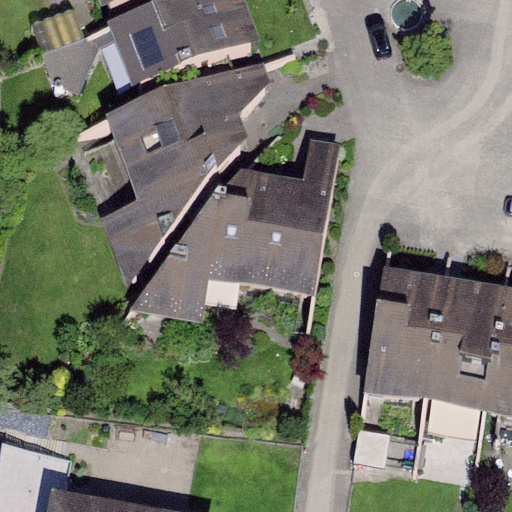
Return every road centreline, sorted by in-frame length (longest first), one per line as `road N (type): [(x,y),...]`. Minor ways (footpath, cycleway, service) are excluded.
road 1 (residential): [(327,511),(380,200)]
road 2 (residential): [(380,200),(440,184),(489,132),(505,63),(480,24),(451,0)]
road 3 (residential): [(380,200),(384,136),(354,53),(353,16),(371,0)]
